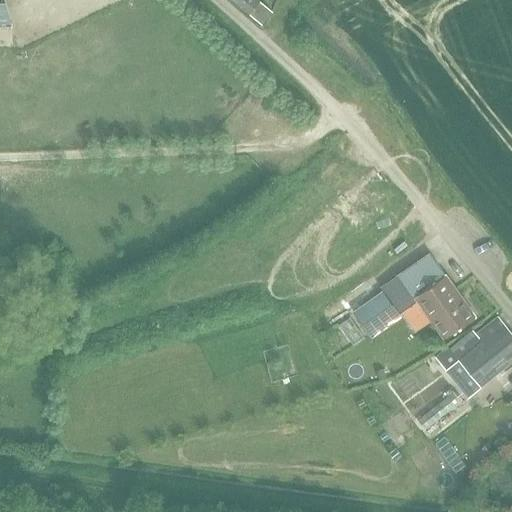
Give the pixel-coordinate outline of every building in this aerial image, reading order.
[(231,0),(247,13),(261,24),(266,18),(271,12),(257,0),(231,0)] [(316,189),(342,221),(347,217),(357,229),(382,208),(346,164),(316,189)] [(442,337),(473,315),(428,252),(379,286),(416,337),(433,325),(442,337)] [(448,347),(435,357),(446,370),(458,360),(480,387),(511,361),(511,334),(497,316),(475,333),(472,330),(449,348),(448,347)] [(460,404),(440,412),(445,426),(465,418),(460,404)]
